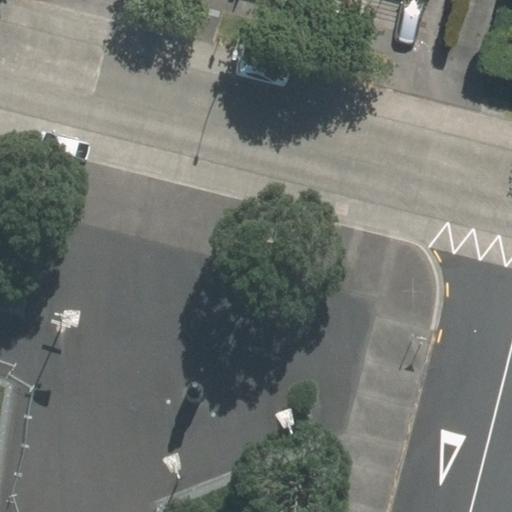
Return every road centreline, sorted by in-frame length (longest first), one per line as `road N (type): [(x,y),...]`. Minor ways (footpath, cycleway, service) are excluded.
road 1 (secondary): [(511,197),(0,69)]
road 2 (residential): [(511,364),(474,511)]
